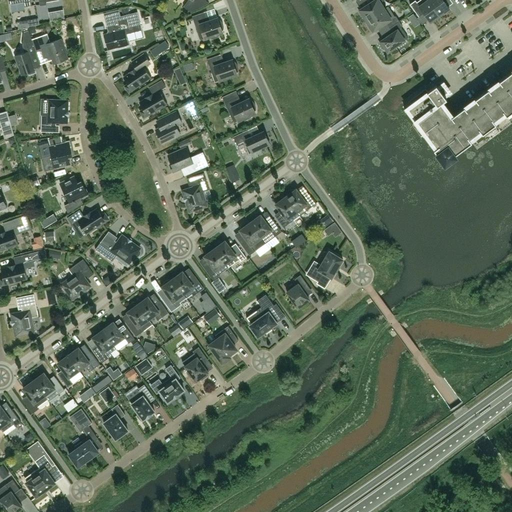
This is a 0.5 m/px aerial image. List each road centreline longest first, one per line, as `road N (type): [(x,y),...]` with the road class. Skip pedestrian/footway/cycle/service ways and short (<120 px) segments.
road 1 (residential): [(51,511),(263,363),(362,281)]
road 2 (residential): [(330,0),(388,79),(507,0)]
road 3 (residential): [(90,67),(83,110),(97,178),(121,213),(179,246)]
road 4 (unclassified): [(0,377),(179,246)]
road 5 (trunk): [(511,384),(332,511)]
road 6 (residential): [(179,246),(143,140),(90,67)]
road 7 (trunk): [(354,511),(511,396)]
road 8 (unclassified): [(229,0),(267,108),(296,161)]
road 9 (unclassified): [(179,246),(296,161)]
road 10 (unclassified): [(362,281),(358,249),(296,161)]
